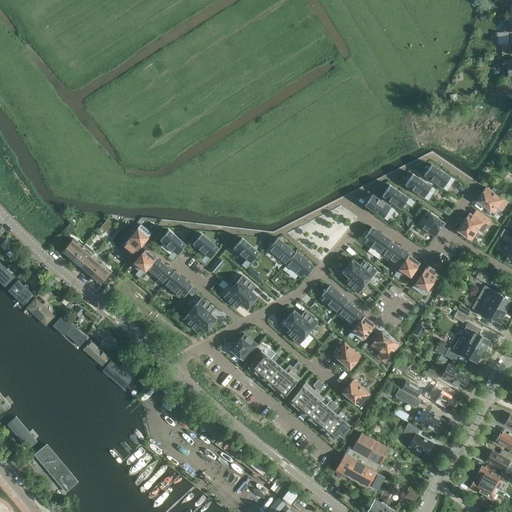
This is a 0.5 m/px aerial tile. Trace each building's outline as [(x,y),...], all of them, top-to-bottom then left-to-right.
[(511,0),(503,0),(503,13),(511,12),(511,0)] [(511,19),(507,20),(507,21),(503,22),(504,33),(511,32),(511,19)] [(511,41),(510,41),(511,44),(502,44),(502,54),(511,54),(511,41)] [(424,175),(447,191),(454,180),(431,164),(424,175)] [(428,200),(435,189),(413,174),(405,185),(428,200)] [(411,206),(414,202),(389,185),(382,196),(401,209),(405,202),(411,206)] [(504,199),(488,188),(486,187),(485,188),(476,201),(494,213),(498,208),(502,211),(508,202),(504,199)] [(395,210),(372,194),(365,205),(387,221),(395,210)] [(417,225),(435,237),(444,223),(427,211),(417,225)] [(482,234),(491,220),(480,212),(476,218),(469,213),(457,231),(471,241),(477,232),(482,234)] [(69,236),(76,227),(71,223),(63,232),(69,236)] [(134,254),(151,234),(141,225),(136,231),(132,228),(127,235),(122,241),(124,244),(123,245),(134,254)] [(390,241),(391,242),(391,240),(377,231),(372,227),(365,237),(367,239),(365,242),(381,253),(390,241)] [(186,245),(169,230),(160,240),(174,251),(169,257),(173,260),(186,245)] [(218,248),(201,234),(193,244),(206,255),(201,260),(205,264),(218,248)] [(0,244),(11,256),(18,250),(7,238),(0,244)] [(242,265),(246,268),(259,253),(242,238),(234,248),(247,259),(242,265)] [(286,264),(295,253),(278,238),(267,250),(285,266),(286,264)] [(72,259),(82,248),(72,240),(63,251),(67,255),(68,257),(70,258),(71,259),(72,259)] [(409,255),(391,242),(390,241),(381,253),(380,255),(399,268),(400,268),(409,255)] [(511,246),(509,245),(503,255),(507,257),(505,261),(511,264),(511,246)] [(82,268),(91,256),(82,248),(72,259),(73,260),(74,262),(76,264),(77,264),(82,268)] [(145,270),(155,258),(145,249),(132,265),(139,270),(136,274),(140,278),(146,270),(145,270)] [(296,251),(295,253),(286,264),(301,277),(304,274),(306,276),(314,267),(296,251)] [(410,277),(420,263),(409,255),(400,268),(399,268),(394,275),(399,278),(403,272),(410,277)] [(91,276),(101,264),(91,256),(82,268),(86,271),(86,273),(88,275),(90,275),(91,276)] [(164,283),(173,272),(156,257),(155,258),(145,270),(146,270),(163,285),(164,284),(164,283)] [(219,259),(209,270),(215,275),(225,263),(219,259)] [(353,259),(347,266),(367,282),(377,271),(363,260),(360,264),(360,265),(353,259)] [(0,281),(7,288),(17,277),(1,262),(0,262),(0,281)] [(100,284),(110,272),(101,264),(91,276),(92,276),(92,278),(94,280),(96,280),(100,284)] [(437,284),(441,276),(438,275),(439,273),(427,265),(412,287),(424,295),(433,282),(436,284),(437,284)] [(358,293),(367,282),(347,266),(342,272),(349,278),(345,282),(358,293)] [(264,279),(251,268),(247,274),(259,284),(264,279)] [(174,271),(173,272),(164,283),(164,284),(180,297),(182,293),(185,295),(187,293),(192,297),(197,292),(191,287),(192,286),(174,271)] [(485,282),(488,277),(479,272),(476,277),(485,282)] [(242,275),(233,286),(252,303),(258,296),(251,291),(255,286),(242,275)] [(11,285),(28,301),(35,294),(18,278),(11,285)] [(233,286),(230,283),(221,294),(224,296),(223,297),(236,308),(240,304),(247,309),(252,303),(233,286)] [(346,301),(347,301),(348,300),(329,285),(322,295),(324,297),(322,300),(337,312),(346,301)] [(509,305),(511,301),(510,300),(511,298),(506,296),(505,297),(490,289),(487,294),(491,297),(488,302),(507,313),(510,306),(509,305)] [(375,302),(369,297),(365,302),(371,307),(375,302)] [(36,298),(27,308),(46,327),(56,316),(36,298)] [(201,298),(192,309),(212,325),(217,319),(211,313),(215,309),(201,298)] [(355,329),(364,316),(365,316),(347,301),(346,301),(337,312),(336,314),(354,328),(355,329)] [(503,320),(507,313),(488,302),(485,308),(481,306),(478,311),(489,317),(488,319),(497,324),(498,322),(499,322),(501,319),(503,320)] [(319,308),(314,304),(310,309),(315,313),(319,308)] [(461,304),(458,310),(468,315),(471,309),(461,304)] [(212,325),(192,309),(183,320),(196,331),(200,326),(206,332),(212,325)] [(295,310),(289,317),(309,333),(318,322),(305,311),(301,316),(295,310)] [(463,322),(467,316),(457,311),(454,317),(463,322)] [(53,320),(79,345),(86,337),(60,313),(53,320)] [(362,340),(375,325),(364,316),(355,329),(354,328),(348,335),(352,339),(355,335),(362,340)] [(299,344),(309,333),(289,317),(283,323),(290,329),(286,333),(299,344)] [(487,344),(489,340),(471,330),(468,334),(470,336),(467,342),(484,352),(488,345),(487,344)] [(385,362),(399,345),(382,332),(371,345),(380,352),(377,356),(385,362)] [(244,361),(258,345),(244,334),(230,350),(244,361)] [(81,350),(101,368),(112,356),(92,338),(81,350)] [(350,369),(361,356),(344,342),(333,355),(350,369)] [(480,359),(484,352),(467,342),(463,348),(461,347),(458,352),(477,362),(479,358),(480,359)] [(445,355),(448,349),(438,344),(435,350),(445,355)] [(248,367),(257,375),(271,358),(259,348),(249,359),(252,362),(248,367)] [(119,353),(113,359),(119,364),(125,358),(119,353)] [(266,382),(280,366),(274,361),(279,356),(276,353),(271,359),(271,358),(257,375),(266,382)] [(457,364),(448,358),(447,359),(442,356),(440,361),(445,364),(446,361),(449,363),(449,364),(454,366),(453,367),(455,368),(457,364)] [(102,371),(124,390),(134,379),(112,359),(102,371)] [(294,367),(297,370),(302,364),(298,361),(294,367)] [(469,376),(455,368),(453,367),(454,366),(449,364),(446,369),(452,372),(448,379),(463,388),(464,386),(465,387),(467,382),(466,382),(469,376)] [(288,373),(291,370),(293,367),(290,365),(285,370),(280,366),(266,382),(267,383),(266,383),(266,385),(268,386),(270,386),(274,389),(288,373)] [(436,380),(439,374),(430,369),(426,374),(436,380)] [(300,378),(291,370),(288,373),(274,389),(284,397),(297,381),(300,378)] [(316,388),(321,382),(318,380),(313,386),(316,388)] [(370,393),(353,380),(342,393),(359,407),(370,393)] [(422,389),(407,381),(402,389),(417,398),(422,389)] [(325,385),(321,382),(316,388),(320,391),(325,385)] [(298,410),(315,390),(306,383),(289,402),(290,403),(290,404),(290,405),(292,406),(293,406),(294,406),(298,410)] [(457,398),(442,390),(436,387),(433,392),(439,395),(435,401),(450,410),(451,408),(452,409),(455,404),(454,404),(457,398)] [(321,401),(324,398),(315,390),(298,410),(307,417),(321,401)] [(0,415),(11,407),(0,392),(0,415)] [(316,424),(334,402),(331,400),(326,405),(321,401),(307,417),(316,424)] [(338,415),(333,411),(338,405),(334,402),(316,424),(320,428),(319,429),(320,430),(321,432),(323,431),(324,432),(338,415)] [(340,412),(338,415),(324,432),(333,440),(338,434),(341,437),(350,426),(347,423),(350,420),(340,412)] [(442,426),(444,422),(444,420),(429,412),(423,423),(438,432),(439,430),(440,431),(442,426)] [(4,425),(27,452),(39,442),(16,415),(4,425)] [(432,443),(416,434),(419,428),(411,424),(404,437),(412,441),(409,446),(425,455),(426,453),(427,454),(430,449),(429,448),(432,443)] [(511,448),(511,445),(511,436),(501,431),(499,436),(497,436),(496,439),(496,440),(496,442),(510,449),(511,448)] [(376,472),(390,448),(362,432),(353,448),(349,446),(345,454),(336,470),(349,477),(376,493),(385,477),(376,472)] [(48,444),(34,455),(65,494),(78,484),(48,444)] [(511,465),(511,454),(504,450),(501,456),(491,450),(490,453),(489,453),(488,454),(488,455),(487,457),(487,458),(486,460),(504,470),(508,463),(511,465)] [(265,471),(249,459),(245,463),(262,476),(265,471)] [(491,484),(496,474),(482,466),(481,467),(480,468),(479,470),(479,472),(476,476),(491,484)] [(273,475),(266,484),(290,503),(297,493),(273,475)] [(507,493),(491,484),(476,476),(474,481),(472,481),(471,484),(471,485),(471,487),(485,495),(488,489),(498,494),(497,496),(504,499),(507,493)] [(407,496),(416,500),(420,491),(411,487),(407,496)] [(488,501),(476,495),(473,501),(485,507),(488,501)] [(381,511),(385,507),(386,505),(383,502),(381,504),(375,501),(368,511),(381,511)]
